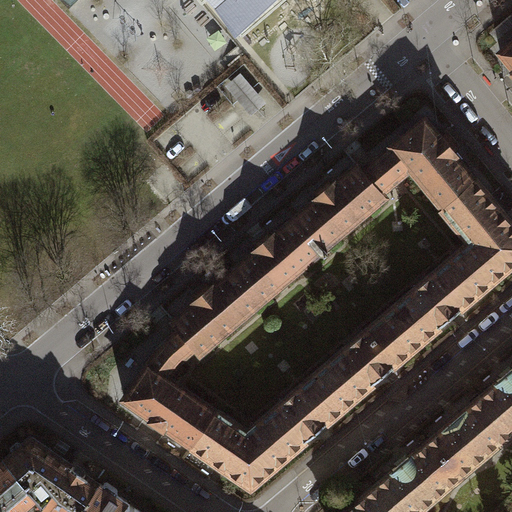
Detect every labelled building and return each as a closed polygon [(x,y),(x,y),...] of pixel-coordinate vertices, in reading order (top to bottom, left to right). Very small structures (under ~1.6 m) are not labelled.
[(199,0),(202,3),(206,0),(210,0),(243,37),(285,0),(199,0)] [(511,42),(500,52),(511,66),(511,42)] [(396,180),(411,168),(441,205),(473,176),(453,152),(457,149),(446,136),(442,138),(425,118),(377,158),(396,180)] [(382,192),(396,180),(377,158),(363,170),(357,163),(332,185),(330,182),(317,192),(320,196),(296,216),(324,249),(386,197),(382,192)] [(441,205),(471,242),(462,249),(490,282),(511,263),(511,222),(473,176),(441,205)] [(263,301),(324,249),(296,216),(271,237),(268,233),(256,244),(259,247),(235,268),(263,301)] [(462,249),(395,306),(423,339),(490,282),(462,249)] [(173,320),(180,329),(163,343),(180,359),(195,347),(201,353),(263,301),(235,268),(210,288),(208,285),(195,295),(198,299),(173,320)] [(395,306),(328,363),(356,395),(423,339),(395,306)] [(215,408),(168,375),(174,367),(180,359),(163,343),(154,353),(149,362),(124,398),(150,416),(149,418),(164,429),(165,426),(191,444),(215,408)] [(328,363),(261,419),(289,452),(356,395),(328,363)] [(511,369),(481,396),(511,431),(511,429),(511,369)] [(481,396),(429,440),(459,475),(511,431),(481,396)] [(260,418),(247,429),(215,408),(191,444),(251,485),(289,452),(261,419),(260,418)] [(49,511),(78,511),(98,482),(31,435),(4,458),(36,495),(35,496),(46,510),(49,511)] [(400,511),(414,511),(459,475),(429,440),(377,484),(400,511)] [(0,461),(0,511),(27,511),(23,506),(35,496),(36,495),(4,458),(0,461)] [(141,511),(98,482),(78,511),(141,511)] [(400,511),(377,484),(344,511),(400,511)]
